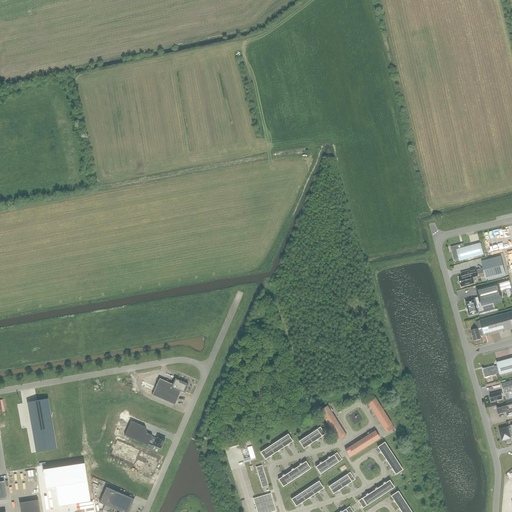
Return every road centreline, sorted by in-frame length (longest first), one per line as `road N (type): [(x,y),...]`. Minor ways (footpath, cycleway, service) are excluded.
road 1 (unclassified): [(205,371),(185,361),(0,391)]
road 2 (track): [(266,148),(243,43),(309,0)]
road 3 (unclassified): [(496,511),(499,474),(467,354)]
road 4 (unclassified): [(144,511),(205,371)]
road 5 (unclassified): [(467,354),(434,237)]
